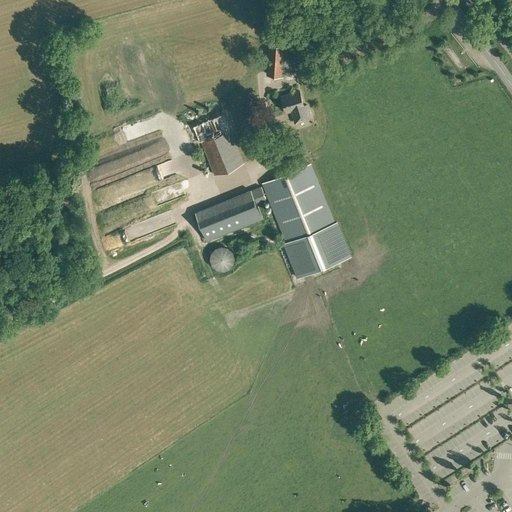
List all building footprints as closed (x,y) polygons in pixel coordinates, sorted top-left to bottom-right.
[(312,40),(293,38),(293,46),(285,46),(284,46),(269,45),(267,74),(291,75),(291,67),(310,68),(312,40)] [(123,122),(113,74),(100,76),(110,125),(123,122)] [(296,123),(311,118),(307,105),(304,106),(299,91),(282,96),(287,112),(292,110),(296,123)] [(215,174),(244,163),(223,113),(193,126),(199,141),(202,140),(215,174)] [(347,255),(310,163),(262,183),(298,274),(347,255)] [(108,181),(93,187),(96,193),(111,187),(108,181)] [(262,217),(255,200),(265,196),(261,186),(196,212),(207,240),(262,217)] [(143,222),(109,234),(114,247),(148,235),(143,222)]
